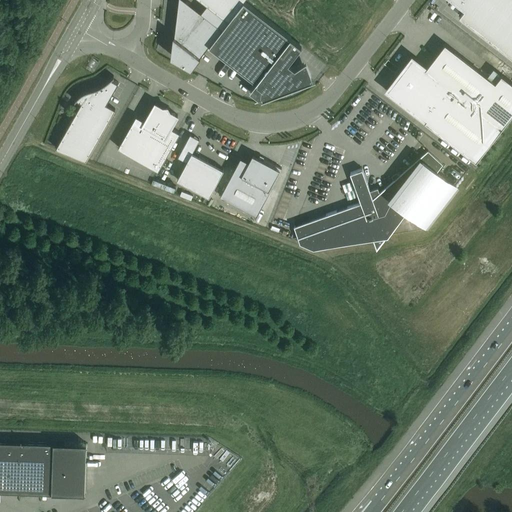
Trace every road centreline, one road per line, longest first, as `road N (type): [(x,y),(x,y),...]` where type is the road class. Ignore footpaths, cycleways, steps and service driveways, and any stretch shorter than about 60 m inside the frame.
road 1 (unclassified): [(407,0),(332,94),(284,123),(232,116),(125,56)]
road 2 (motorway): [(511,328),(377,504)]
road 3 (motorway): [(401,511),(511,366)]
road 4 (tertiary): [(0,163),(74,29)]
